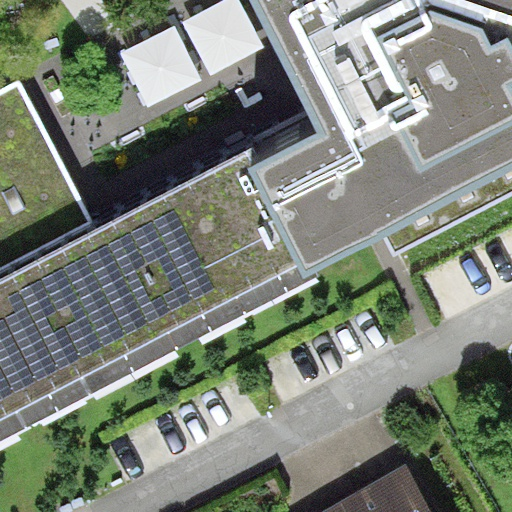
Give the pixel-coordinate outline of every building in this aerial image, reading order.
[(218,71),(277,44),(256,0),(221,0),(191,14),(218,71)] [(511,0),(266,0),(317,95),(374,202),(511,130),(511,0)] [(158,101),(214,74),(187,18),(131,46),(158,101)] [(0,89),(0,263),(93,217),(22,79),(0,89)] [(0,401),(374,202),(317,95),(93,217),(0,263),(0,401)] [(511,193),(511,130),(374,202),(400,251),(511,193)] [(436,511),(403,456),(309,511),(436,511)]
